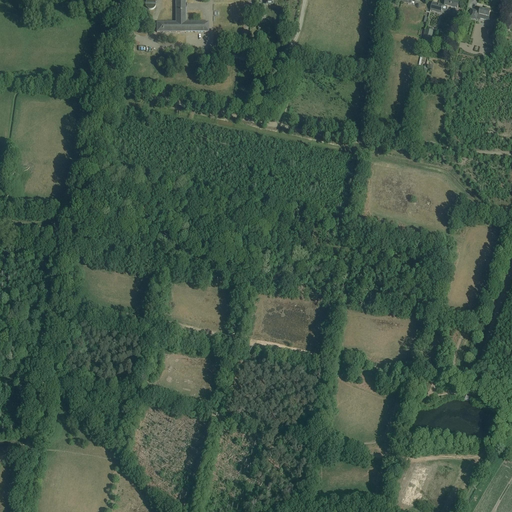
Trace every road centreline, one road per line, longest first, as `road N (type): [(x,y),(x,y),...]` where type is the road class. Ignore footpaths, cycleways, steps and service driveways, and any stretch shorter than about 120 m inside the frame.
road 1 (track): [(511,154),(352,139),(108,82)]
road 2 (track): [(44,373),(386,457)]
road 3 (track): [(44,373),(108,82)]
road 4 (track): [(468,322),(246,285)]
road 5 (track): [(404,404),(402,375),(391,362),(344,377),(326,369),(339,299)]
road 6 (track): [(246,285),(71,253)]
road 7 (track): [(149,342),(111,511)]
road 8 (residential): [(251,0),(243,58),(259,60),(292,43),(305,0)]
road 9 (track): [(219,415),(246,285)]
